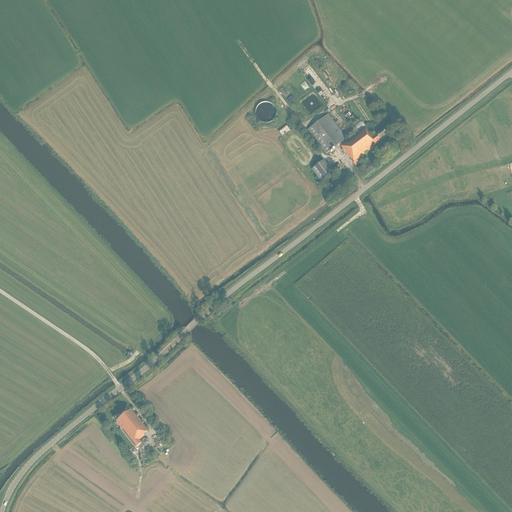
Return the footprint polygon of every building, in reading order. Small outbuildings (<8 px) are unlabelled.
[(309,64),(303,68),(306,72),(312,68),(309,64)] [(345,143),(344,141),(346,139),(328,115),(307,131),(326,154),(339,144),(341,147),(351,159),(354,163),(356,166),(361,162),(359,159),(378,144),(377,143),(381,140),(382,141),(384,140),(383,138),(387,135),(383,130),(373,138),(365,128),(358,134),(345,143)] [(358,134),(366,127),(360,121),(352,127),(358,134)] [(321,182),(333,173),(324,161),(312,170),(321,182)] [(130,411),(130,410),(130,409),(127,405),(112,417),(116,422),(115,423),(135,448),(141,443),(139,440),(139,439),(141,442),(145,439),(143,437),(144,435),(143,434),(147,431),(134,414),(133,414),(131,411),(130,411)] [(164,447),(167,444),(160,434),(156,437),(159,441),(164,447)]
